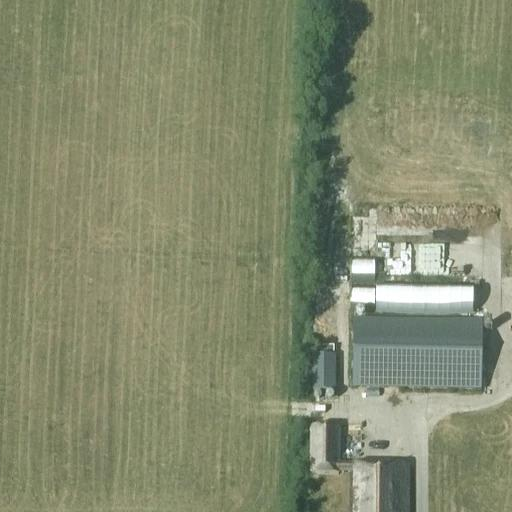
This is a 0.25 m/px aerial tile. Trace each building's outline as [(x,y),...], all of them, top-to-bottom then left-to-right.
[(395,190),(395,162),(363,163),(363,191),(395,190)] [(435,204),(412,204),(412,234),(435,234),(435,204)] [(348,281),(373,282),(374,262),(349,262),(348,281)] [(349,306),(372,308),(373,288),(350,287),(349,306)] [(353,388),(482,390),(482,323),(354,321),(353,388)] [(312,393),(334,394),(335,355),(312,355),(312,393)] [(407,511),(408,465),(350,465),(338,465),(338,428),(311,428),(311,475),(338,475),(338,473),(350,473),(349,511),(407,511)]
